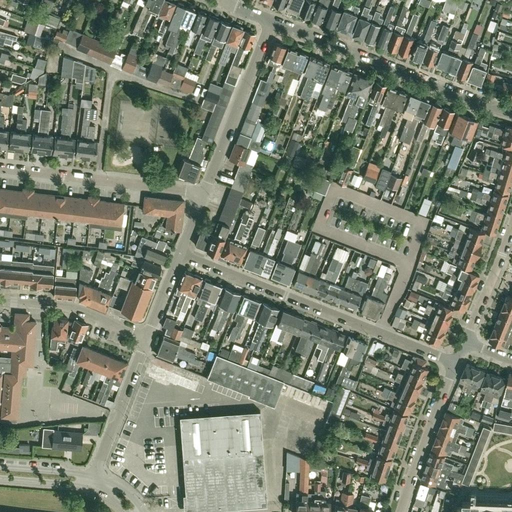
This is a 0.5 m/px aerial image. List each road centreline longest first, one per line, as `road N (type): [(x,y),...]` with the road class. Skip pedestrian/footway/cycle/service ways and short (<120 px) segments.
road 1 (residential): [(450,362),(179,253)]
road 2 (residential): [(511,112),(271,22)]
road 3 (residential): [(202,195),(0,167)]
road 4 (residential): [(202,195),(271,22)]
road 5 (residential): [(398,511),(450,362)]
road 6 (residential): [(0,299),(67,305),(145,337)]
road 7 (residential): [(91,474),(145,337)]
road 8 (residential): [(469,342),(511,225)]
